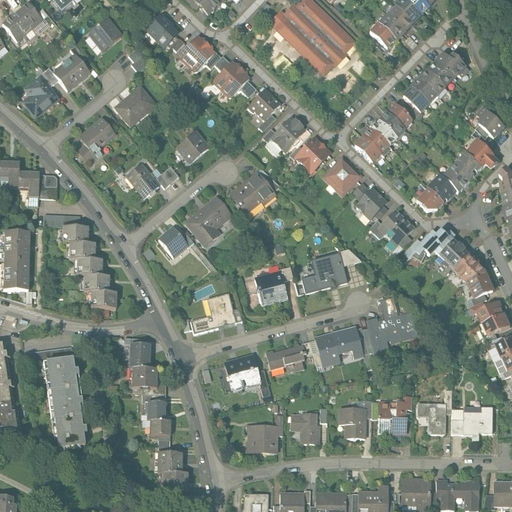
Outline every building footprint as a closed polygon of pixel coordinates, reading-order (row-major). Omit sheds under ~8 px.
[(69,0),(51,0),(50,1),(61,14),(72,4),(69,0)] [(208,0),(190,0),(189,2),(207,19),(217,8),(208,0)] [(208,0),(217,8),(225,0),(208,0)] [(356,45),(308,0),(302,0),(295,7),(294,6),(281,19),(283,20),(273,31),(324,79),(333,69),(335,70),(348,57),(346,56),(356,45)] [(430,10),(418,0),(401,0),(401,1),(421,19),(430,10)] [(418,0),(430,10),(436,3),(434,0),(418,0)] [(421,19),(401,1),(393,9),(394,10),(413,28),(421,19)] [(27,5),(14,15),(29,34),(42,23),(27,5)] [(405,36),(413,28),(394,10),(386,18),(405,36)] [(14,15),(0,26),(16,45),(29,34),(14,15)] [(144,33),(163,52),(179,36),(173,30),(173,27),(161,16),(144,33)] [(397,45),(405,36),(386,18),(377,27),(396,44),(397,45)] [(107,21),(86,39),(101,56),(122,38),(107,21)] [(396,44),(377,27),(369,35),(387,53),(396,44)] [(199,41),(197,38),(178,58),(178,61),(186,69),(208,44),(203,41),(199,41)] [(180,41),(171,50),(176,54),(184,45),(180,41)] [(212,49),(208,44),(186,69),(193,75),(196,75),(204,66),(215,55),(212,53),(212,49)] [(69,53),(73,57),(80,66),(85,61),(74,49),(69,53)] [(128,58),(134,65),(144,55),(138,49),(128,58)] [(215,55),(204,66),(210,72),(214,67),(221,75),(230,66),(222,59),(221,60),(215,55)] [(442,56),(434,65),(453,84),(466,71),(452,58),(448,62),(442,56)] [(73,57),(51,76),(57,84),(67,96),(89,77),(80,66),(73,57)] [(234,67),(231,65),(230,66),(221,75),(212,85),(212,87),(220,94),(243,71),(238,67),(234,67)] [(434,65),(426,73),(446,92),(453,84),(434,65)] [(247,75),(243,71),(220,94),(227,101),(230,101),(239,92),(247,84),(249,81),(247,79),(247,75)] [(57,84),(51,76),(47,72),(39,79),(49,91),(57,84)] [(426,73),(418,82),(438,100),(446,92),(426,73)] [(49,91),(39,79),(22,94),(27,100),(20,106),(34,123),(59,102),(49,91)] [(418,82),(410,90),(429,109),(438,100),(418,82)] [(256,92),(247,84),(239,92),(248,101),(256,92)] [(130,131),(157,108),(140,88),(113,111),(130,131)] [(401,99),(421,118),(429,109),(410,90),(401,99)] [(280,108),(264,93),(248,110),(264,125),(271,118),(280,108)] [(395,108),(386,117),(404,134),(413,125),(395,108)] [(494,144),(506,132),(484,110),(476,118),(480,123),(479,129),(494,144)] [(385,116),(377,124),(397,143),(405,134),(404,134),(386,117),(385,116)] [(275,122),(271,118),(264,125),(260,130),(264,133),(275,122)] [(269,143),(284,157),(306,134),(290,119),(274,136),(269,142),(269,143)] [(115,138),(100,120),(77,140),(84,148),(92,158),(115,138)] [(377,124),(369,133),(389,151),(397,143),(377,124)] [(269,142),(274,136),(270,132),(262,141),(267,146),(269,143),(269,142)] [(361,141),(381,159),(389,151),(369,133),(361,141)] [(196,135),(174,152),(189,169),(210,152),(196,135)] [(302,152),(293,161),(310,178),(331,157),(314,140),(302,152)] [(353,150),(372,169),(381,159),(361,141),(353,150)] [(478,143),(466,156),(483,172),(486,169),(491,174),(499,166),(495,161),(496,160),(478,143)] [(92,158),(84,148),(76,155),(86,165),(93,159),(92,158)] [(293,161),(302,152),(299,149),(290,159),(293,161)] [(483,172),(466,156),(453,169),(470,185),(483,172)] [(322,180),(342,200),(362,179),(342,159),(331,171),(322,180)] [(18,167),(0,166),(0,182),(7,183),(7,192),(17,193),(18,177),(18,167)] [(322,180),(331,171),(327,167),(318,176),(322,180)] [(142,168),(125,181),(142,203),(158,190),(142,168)] [(170,169),(156,181),(164,191),(178,179),(170,169)] [(458,198),(470,185),(453,169),(441,182),(455,196),(458,198)] [(500,188),(502,199),(511,196),(511,177),(507,173),(500,181),(503,185),(504,187),(500,188)] [(256,175),(227,198),(247,222),(275,199),(256,175)] [(38,178),(18,177),(17,193),(27,193),(27,202),(38,203),(38,178)] [(54,179),(38,178),(38,203),(56,203),(57,182),(54,179)] [(438,179),(426,192),(444,208),(455,196),(441,182),(438,179)] [(359,205),(370,193),(362,185),(351,197),(359,205)] [(359,205),(354,209),(370,224),(374,220),(377,223),(387,212),(384,209),(387,205),(372,191),(370,193),(359,205)] [(444,208),(426,192),(415,205),(427,216),(437,215),(444,208)] [(511,196),(502,199),(501,199),(504,212),(511,210),(511,196)] [(215,199),(183,226),(204,252),(221,237),(217,232),(232,219),(215,199)] [(511,225),(511,210),(504,212),(502,213),(506,227),(508,226),(511,225)] [(381,228),(377,232),(384,239),(388,234),(393,239),(389,243),(396,250),(399,247),(407,239),(415,231),(396,212),(381,228)] [(79,231),(79,219),(44,218),(44,230),(61,231),(79,231)] [(380,243),(384,239),(377,232),(381,228),(377,223),(368,232),(380,243)] [(79,231),(61,231),(61,249),(68,249),(87,249),(88,231),(79,231)] [(157,242),(172,262),(187,250),(179,239),(172,231),(157,242)] [(421,246),(412,255),(414,256),(418,260),(423,256),(430,262),(435,257),(438,259),(453,243),(444,234),(442,237),(439,234),(435,238),(432,235),(421,246)] [(184,235),(179,239),(187,250),(193,246),(184,235)] [(3,236),(2,266),(28,267),(29,237),(3,236)] [(411,243),(407,239),(399,247),(403,251),(411,243)] [(412,255),(421,246),(417,242),(403,257),(408,262),(414,256),(412,255)] [(469,258),(453,243),(438,259),(453,274),(469,258)] [(94,249),(87,249),(68,249),(67,265),(75,265),(94,265),(94,249)] [(349,255),(339,257),(343,270),(361,265),(349,255)] [(301,283),(305,297),(347,286),(343,270),(339,257),(311,265),(314,279),(301,283)] [(470,257),(469,258),(453,274),(453,275),(457,278),(455,280),(460,286),(462,283),(466,287),(486,275),(480,269),(481,264),(476,260),(474,261),(470,257)] [(101,265),(94,265),(75,265),(75,281),(81,281),(101,282),(101,265)] [(2,266),(1,296),(27,297),(28,267),(2,266)] [(290,271),(279,274),(282,285),(293,281),(290,271)] [(262,311),(287,304),(282,285),(279,274),(253,281),(262,311)] [(495,296),(486,275),(466,287),(473,301),(475,304),(486,300),(495,296)] [(108,282),(101,282),(81,281),(81,297),(89,297),(108,298),(108,282)] [(233,313),(228,296),(207,302),(211,319),(190,324),(193,337),(236,326),(233,313)] [(115,298),(108,298),(89,297),(89,314),(115,315),(115,298)] [(487,303),(486,300),(475,304),(473,301),(472,302),(474,309),(470,311),(473,318),(476,316),(486,311),(483,305),(487,303)] [(374,354),(375,357),(388,354),(386,346),(390,345),(391,348),(419,340),(412,316),(398,320),(393,301),(380,305),(384,323),(379,325),(378,321),(366,324),(368,332),(374,354)] [(482,329),(504,319),(501,312),(503,311),(500,305),(486,311),(476,316),(482,329)] [(233,313),(236,326),(243,324),(239,311),(233,313)] [(494,339),(511,331),(506,318),(504,319),(482,329),(487,339),(488,342),(494,339)] [(355,330),(332,336),(338,359),(352,355),(353,362),(363,360),(363,357),(356,332),(355,330)] [(361,331),(356,332),(363,357),(374,354),(368,332),(362,333),(361,331)] [(332,336),(314,341),(315,344),(321,369),(322,371),(340,366),(338,359),(332,336)] [(488,342),(487,339),(483,341),(486,347),(489,345),(492,352),(495,350),(505,346),(502,339),(495,342),(494,339),(488,342)] [(511,342),(505,346),(495,350),(501,364),(502,363),(511,358),(511,342)] [(315,344),(302,348),(306,360),(313,358),(316,370),(321,369),(315,344)] [(265,355),(270,374),(292,369),(294,375),(304,373),(302,366),(307,364),(306,360),(302,348),(299,349),(298,346),(293,347),(294,350),(272,356),(271,353),(265,355)] [(150,349),(128,349),(128,372),(131,372),(149,373),(150,349)] [(4,350),(0,350),(0,373),(7,373),(6,363),(9,363),(8,357),(5,357),(4,350)] [(44,366),(70,362),(72,362),(71,350),(23,356),(25,368),(44,366)] [(253,357),(223,365),(231,395),(260,388),(261,387),(258,375),(253,357)] [(511,358),(502,363),(507,375),(507,376),(511,373),(511,358)] [(70,362),(44,366),(48,396),(75,392),(73,382),(77,382),(76,376),(72,376),(70,362)] [(156,373),(149,373),(131,372),(130,394),(153,394),(155,394),(156,389),(156,373)] [(9,386),(7,373),(0,373),(0,406),(12,404),(10,393),(14,392),(13,386),(9,386)] [(263,374),(258,375),(261,387),(260,388),(260,391),(268,389),(263,374)] [(165,389),(156,389),(155,394),(153,394),(152,406),(165,406),(165,389)] [(76,405),(75,392),(48,396),(52,426),(79,422),(77,411),(81,411),(80,404),(76,405)] [(371,424),(377,424),(378,407),(371,407),(371,403),(364,403),(364,413),(366,413),(366,422),(371,422),(371,424)] [(14,417),(12,404),(0,406),(0,435),(2,435),(2,439),(8,438),(9,442),(20,441),(16,416),(14,417)] [(152,406),(147,405),(147,425),(149,425),(165,426),(165,406),(152,406)] [(404,406),(377,405),(378,407),(377,424),(377,438),(406,438),(406,413),(406,406),(404,406)] [(427,438),(445,438),(445,413),(445,408),(444,408),(417,408),(417,421),(427,421),(427,438)] [(493,436),(493,410),(464,410),(464,413),(463,438),(478,438),(478,436),(493,436)] [(343,444),(366,444),(366,422),(366,413),(364,413),(338,412),(338,429),(344,429),(343,444)] [(451,438),(463,438),(464,413),(451,413),(451,438)] [(290,418),(290,435),(300,435),(299,448),(319,449),(320,430),(317,430),(317,418),(290,418)] [(81,434),(79,422),(52,426),(57,456),(83,452),(82,440),(85,440),(84,433),(81,434)] [(170,426),(165,426),(149,425),(149,441),(157,441),(170,441),(170,426)] [(245,429),(245,457),(277,458),(277,439),(277,430),(276,430),(245,429)] [(157,441),(157,457),(170,457),(170,441),(157,441)] [(170,457),(157,457),(156,478),(162,478),(181,479),(182,457),(170,457)] [(188,479),(181,479),(162,478),(162,498),(187,499),(188,479)] [(431,478),(400,478),(400,511),(431,511),(431,478)] [(479,511),(479,481),(460,480),(460,483),(447,483),(447,480),(436,480),(436,498),(440,498),(439,511),(454,511),(455,499),(464,499),(464,511),(479,511)] [(511,508),(511,481),(494,481),(494,496),(494,508),(495,508),(511,508)] [(387,511),(388,501),(388,485),(377,485),(377,492),(358,491),(357,495),(357,511),(387,511)] [(303,511),(304,504),(304,493),(279,493),(279,506),(279,511),(303,511)] [(346,511),(346,495),(346,493),(315,493),(315,507),(315,511),(346,511)] [(0,503),(11,504),(12,496),(0,495),(0,503)] [(267,511),(268,495),(243,495),(243,511),(267,511)] [(357,511),(357,495),(346,495),(346,511),(357,511)] [(494,508),(494,496),(486,496),(484,511),(495,511),(495,508),(494,508)] [(0,511),(14,511),(15,504),(11,504),(0,503),(0,511)]
